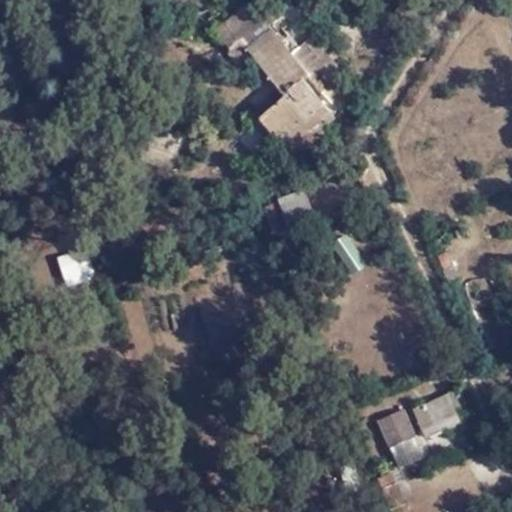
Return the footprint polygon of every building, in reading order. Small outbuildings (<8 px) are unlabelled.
[(162,19),(158,7),(145,11),(149,24),(162,19)] [(313,100),(321,93),(300,51),(298,53),(278,31),(270,38),(248,9),(212,35),(239,70),(250,61),(277,94),(246,118),(274,155),(297,137),(304,141),(318,129),(307,115),(318,107),(313,100)] [(309,57),(326,47),(320,35),(303,49),(309,57)] [(300,51),(321,93),(330,84),(309,57),(303,49),(300,51)] [(143,150),(175,157),(181,138),(164,135),(167,123),(151,118),(143,150)] [(171,170),(175,157),(143,150),(140,162),(171,170)] [(310,220),(301,196),(265,212),(277,237),(310,220)] [(366,266),(346,238),(331,249),(351,278),(366,266)] [(94,278),(83,246),(62,256),(74,286),(94,278)] [(435,257),(445,283),(458,278),(449,252),(435,257)] [(436,416),(431,405),(412,414),(419,425),(436,416)] [(385,450),(412,439),(415,437),(402,411),(375,424),(385,450)] [(462,425),(421,441),(427,456),(468,440),(462,425)] [(421,459),(412,439),(385,450),(395,471),(421,459)] [(378,491),(391,485),(388,476),(374,483),(378,491)] [(378,491),(387,511),(390,511),(405,506),(395,484),(391,485),(378,491)]
